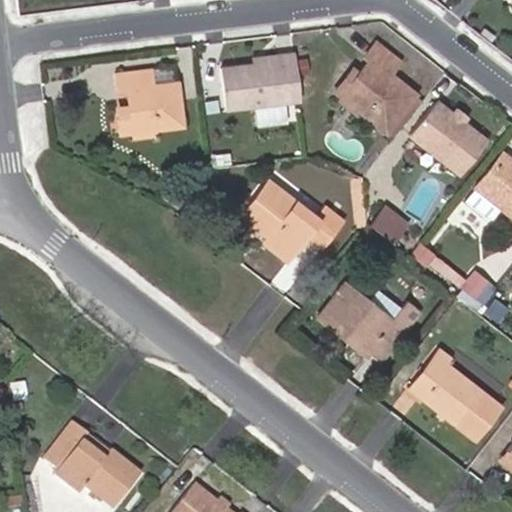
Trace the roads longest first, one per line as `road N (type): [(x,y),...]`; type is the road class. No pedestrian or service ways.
road 1 (residential): [(0,40),(403,0),(511,90)]
road 2 (residential): [(5,214),(56,243),(402,511)]
road 3 (residential): [(0,42),(5,214)]
